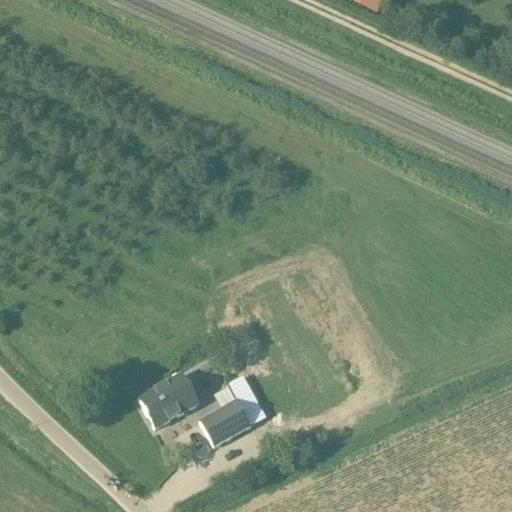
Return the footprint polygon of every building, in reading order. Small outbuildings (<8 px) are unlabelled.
[(356,0),(356,1),(362,3),(359,9),(376,17),(381,6),(370,1),(370,0),(356,0)] [(29,230),(44,258),(96,228),(75,190),(54,201),(60,212),(29,230)] [(138,247),(86,277),(98,298),(150,268),(138,247)] [(192,374),(139,403),(154,431),(207,401),(192,374)] [(213,451),(250,431),(235,404),(198,424),(213,451)]
